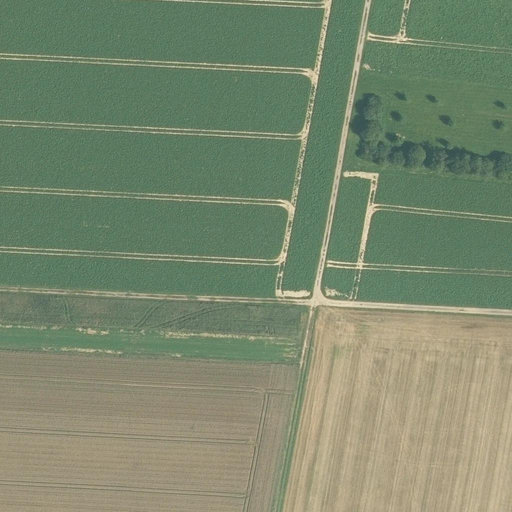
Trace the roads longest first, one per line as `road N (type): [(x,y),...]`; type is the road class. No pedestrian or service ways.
road 1 (track): [(314,304),(0,296)]
road 2 (track): [(314,304),(367,0)]
road 3 (track): [(274,511),(314,304)]
road 4 (track): [(511,315),(314,304)]
